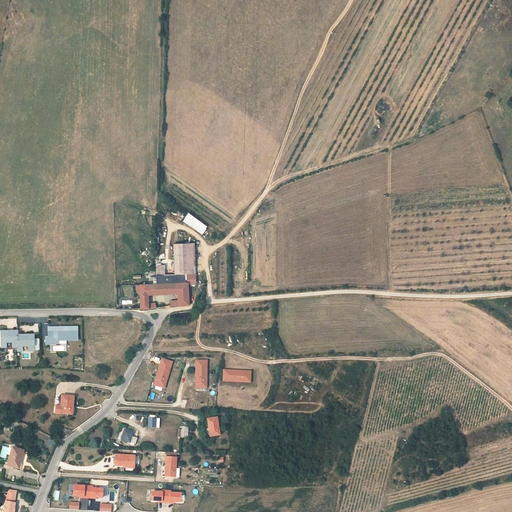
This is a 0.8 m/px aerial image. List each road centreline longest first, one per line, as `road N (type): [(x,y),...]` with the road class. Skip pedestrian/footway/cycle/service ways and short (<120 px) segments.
road 1 (track): [(197,305),(198,342),(208,348),(267,361),(435,353),(511,408)]
road 2 (track): [(169,310),(339,292),(511,294)]
road 3 (residential): [(152,329),(117,397),(60,447),(35,511)]
road 4 (residential): [(137,313),(0,313)]
